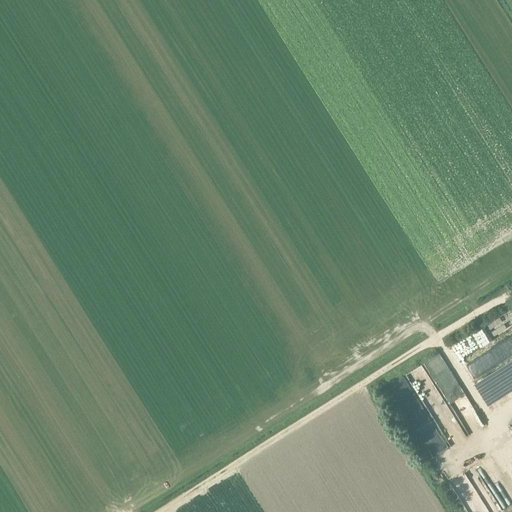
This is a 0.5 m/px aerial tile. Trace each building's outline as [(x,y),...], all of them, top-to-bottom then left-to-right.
[(511,365),(499,372),(505,383),(511,379),(511,365)] [(487,423),(455,374),(441,382),(473,432),(487,423)] [(422,376),(415,378),(419,391),(426,389),(422,376)] [(400,393),(405,400),(417,392),(412,385),(400,393)] [(437,395),(431,400),(437,408),(443,403),(437,395)] [(419,421),(434,452),(447,446),(432,415),(419,421)] [(447,472),(459,464),(452,455),(441,463),(447,472)] [(449,474),(458,491),(472,483),(462,467),(449,474)] [(463,495),(469,509),(482,503),(476,490),(463,495)]
